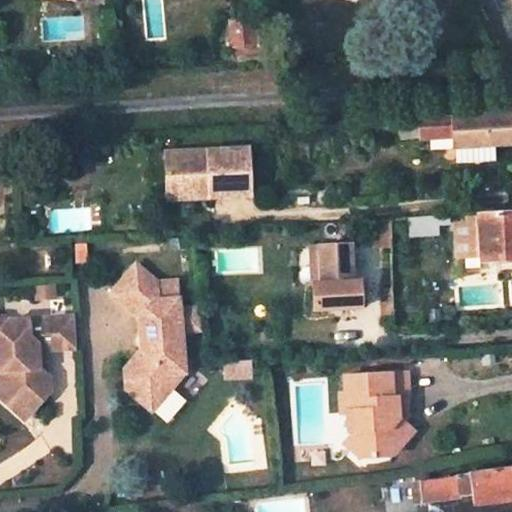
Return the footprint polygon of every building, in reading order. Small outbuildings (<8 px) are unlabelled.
[(250,19),(227,21),(230,47),(261,43),(260,23),(250,23),(250,19)] [(443,149),(511,145),(511,112),(483,114),(484,116),(451,118),(451,117),(408,119),(409,143),(442,141),(443,149)] [(251,150),(168,153),(170,199),(253,196),(251,150)] [(511,259),(511,214),(475,217),(476,224),(454,225),(457,256),(479,255),(479,261),(511,259)] [(441,216),(413,218),(414,227),(436,226),(436,224),(446,223),(446,216),(441,216)] [(353,243),(318,245),(320,285),(313,286),(315,309),(356,305),(355,283),(353,243)] [(130,263),(105,293),(134,316),(135,331),(140,336),(140,344),(136,350),(118,370),(120,389),(147,411),(165,389),(167,374),(172,367),(181,358),(179,332),(200,330),(198,307),(177,308),(177,298),(159,299),(155,296),(151,281),(130,263)] [(378,288),(381,312),(393,311),(391,288),(378,288)] [(35,356),(75,353),(73,321),(2,326),(0,321),(0,320),(0,390),(29,417),(48,396),(48,382),(37,373),(35,356)] [(167,374),(165,389),(178,373),(172,367),(167,374)] [(375,446),(394,444),(406,429),(393,417),(391,398),(402,397),(399,372),(387,373),(344,375),(345,393),(338,393),(339,412),(353,412),(354,428),(344,441),(354,454),(372,453),(375,446)] [(388,452),(394,444),(375,446),(372,453),(388,452)] [(511,467),(418,479),(422,503),(459,499),(459,496),(473,495),(473,504),(511,499),(511,467)] [(460,511),(459,499),(422,503),(422,511),(460,511)]
